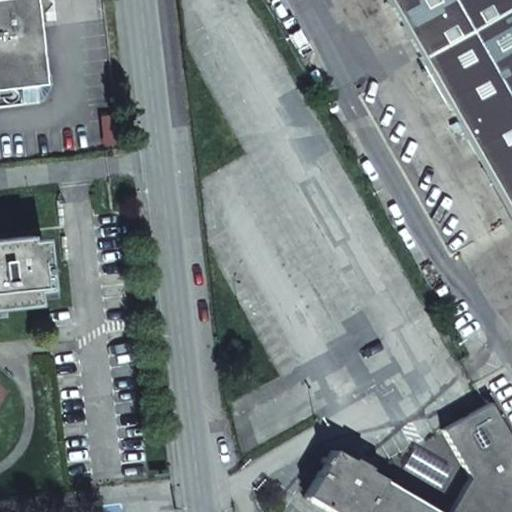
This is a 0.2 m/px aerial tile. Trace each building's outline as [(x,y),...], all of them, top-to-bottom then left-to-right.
[(0,0),(0,89),(21,88),(46,84),(45,76),(39,22),(45,22),(44,13),(52,3),(48,0),(0,0)] [(511,0),(386,0),(511,220),(511,0)] [(50,75),(45,76),(46,84),(21,88),(23,104),(39,102),(51,84),(50,75)] [(0,309),(34,306),(33,293),(47,292),(41,240),(27,241),(26,237),(0,239),(0,309)] [(448,511),(436,511),(415,499),(366,470),(367,467),(351,458),(349,460),(331,450),(318,472),(304,495),(333,511),(511,511),(511,441),(489,401),(443,427),(469,475),(448,511)]
